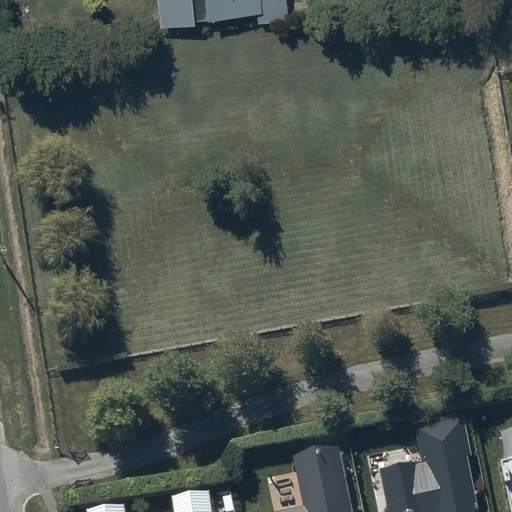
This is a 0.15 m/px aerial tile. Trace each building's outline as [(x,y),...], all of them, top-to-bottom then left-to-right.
[(156,0),(159,24),(194,23),(194,18),(257,12),(257,22),(288,19),(286,0),(156,0)] [(481,511),(462,418),(414,430),(419,461),(379,470),(387,511),(481,511)] [(303,506),(276,511),(353,511),(340,447),(293,456),(303,506)] [(511,511),(511,457),(500,460),(510,511),(511,511)] [(126,511),(125,504),(86,511),(85,511),(212,511),(209,491),(172,496),(173,511),(126,511)]
